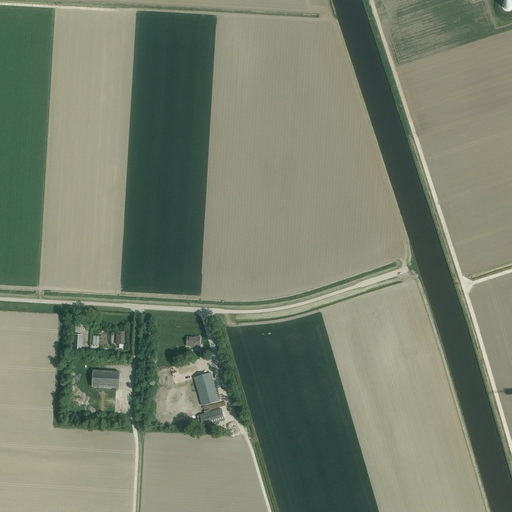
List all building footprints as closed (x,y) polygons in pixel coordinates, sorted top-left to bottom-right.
[(503,5),(503,6),(503,7),(504,8),(504,9),(505,9),(505,10),(506,10),(507,10),(508,10),(509,10),(510,10),(510,9),(511,9),(511,8),(511,7),(511,6),(511,4),(511,5),(511,4),(511,3),(510,2),(509,1),(508,1),(507,1),(506,1),(506,2),(505,2),(504,3),(504,4),(503,4),(503,5)] [(117,332),(116,344),(125,345),(126,333),(117,332)] [(82,335),(74,335),(73,351),(81,351),(82,339),(82,335)] [(199,348),(200,337),(195,337),(195,338),(187,337),(186,346),(190,346),(190,347),(199,348)] [(119,372),(94,371),(93,388),(118,389),(119,372)] [(219,401),(211,373),(194,378),(202,406),(219,401)] [(203,427),(224,420),(221,409),(199,415),(203,427)]
